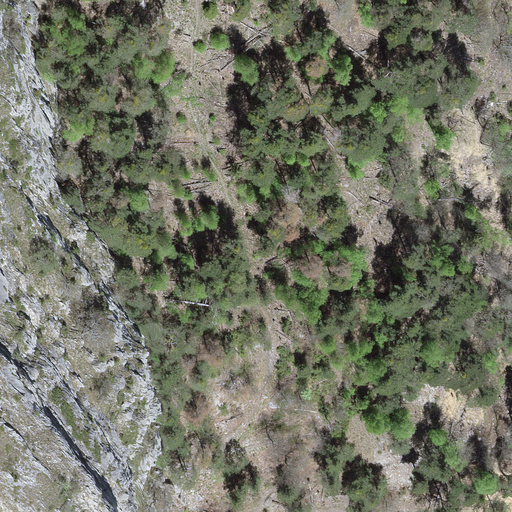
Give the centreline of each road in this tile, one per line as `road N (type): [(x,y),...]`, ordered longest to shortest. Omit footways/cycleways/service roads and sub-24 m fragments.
road 1 (motorway): [(292,511),(202,0)]
road 2 (motorway): [(511,278),(341,167),(134,0)]
road 3 (motorway): [(0,292),(194,434),(340,511)]
